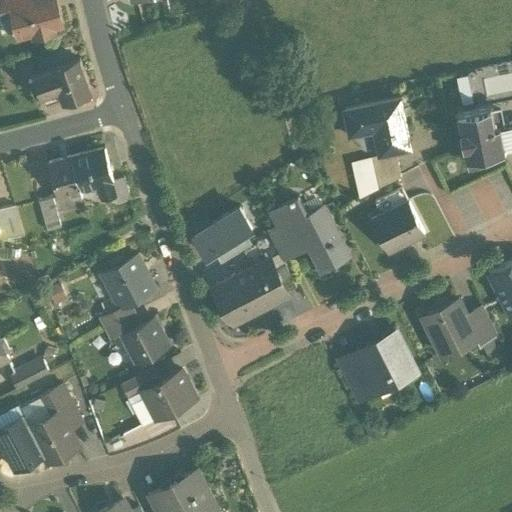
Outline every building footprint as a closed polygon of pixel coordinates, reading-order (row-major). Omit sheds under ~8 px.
[(0,0),(0,2),(3,14),(12,11),(11,5),(30,0),(0,0)] [(30,0),(11,5),(12,11),(17,31),(36,27),(37,31),(42,34),(47,33),(51,27),(63,24),(56,0),(30,0)] [(80,57),(52,67),(56,79),(63,99),(91,88),(80,57)] [(52,67),(36,73),(40,85),(56,79),(52,67)] [(56,79),(40,85),(47,104),(63,99),(56,79)] [(401,98),(345,110),(349,131),(374,125),(380,156),(397,153),(412,150),(401,98)] [(492,106),(458,112),(466,159),(468,159),(469,165),(485,162),(484,156),(506,152),(501,125),(496,126),(492,106)] [(511,123),(501,125),(506,152),(511,150),(511,123)] [(104,147),(71,155),(80,189),(98,184),(112,181),(113,180),(112,179),(104,147)] [(380,156),(372,158),(378,190),(403,177),(397,153),(380,156)] [(71,155),(48,162),(57,195),(80,189),(71,155)] [(378,190),(372,158),(353,162),(361,198),(378,190)] [(125,176),(112,179),(113,180),(112,181),(116,195),(115,196),(118,204),(131,200),(125,176)] [(112,181),(98,184),(101,199),(115,196),(116,195),(112,181)] [(401,191),(376,204),(382,215),(407,202),(401,191)] [(308,213),(299,195),(294,198),(294,196),(291,198),(291,199),(272,209),(281,226),(292,248),(308,240),(323,270),(350,256),(324,205),(308,213)] [(52,196),(38,199),(44,220),(58,217),(52,196)] [(382,215),(373,219),(389,251),(425,233),(409,201),(407,202),(382,215)] [(15,204),(0,208),(0,237),(22,232),(15,204)] [(194,234),(206,255),(213,251),(245,232),(253,227),(241,206),(194,234)] [(58,217),(44,220),(47,230),(61,226),(58,217)] [(292,248),(281,226),(270,232),(280,254),(292,248)] [(253,244),(245,232),(213,251),(221,263),(253,244)] [(138,254),(125,260),(122,255),(112,260),(115,265),(103,272),(120,306),(121,307),(129,302),(156,289),(138,254)] [(270,259),(217,286),(236,323),(289,296),(288,292),(276,270),(270,259)] [(511,261),(489,273),(511,316),(511,315),(511,261)] [(297,287),(286,265),(276,270),(288,292),(297,287)] [(460,298),(424,317),(444,356),(478,339),(480,338),(468,315),(460,298)] [(120,306),(101,316),(107,327),(134,313),(129,302),(121,307),(120,306)] [(500,337),(485,307),(468,315),(480,338),(478,339),(482,346),(500,337)] [(134,313),(107,327),(112,337),(121,333),(139,323),(134,313)] [(139,323),(121,333),(136,361),(168,344),(153,316),(139,323)] [(396,331),(357,351),(358,354),(373,383),(389,375),(390,377),(394,375),(397,382),(417,372),(396,331)] [(0,361),(9,357),(6,350),(9,348),(4,337),(0,339),(0,361)] [(18,385),(51,370),(43,354),(10,370),(18,385)] [(358,354),(343,362),(358,391),(373,383),(358,354)] [(153,366),(121,382),(130,398),(144,391),(143,389),(160,380),(153,366)] [(160,380),(143,389),(144,391),(157,417),(196,397),(181,370),(160,380)] [(63,384),(44,393),(53,411),(60,408),(69,425),(81,419),(63,384)] [(144,391),(130,398),(144,423),(143,424),(157,417),(144,391)] [(53,411),(30,424),(45,452),(48,460),(79,444),(69,425),(60,408),(53,411)] [(0,437),(15,467),(45,452),(30,424),(24,413),(0,424),(0,437)] [(197,469),(178,479),(173,478),(170,479),(168,485),(149,495),(157,511),(218,511),(220,511),(197,469)] [(129,511),(122,498),(97,511),(129,511)]
